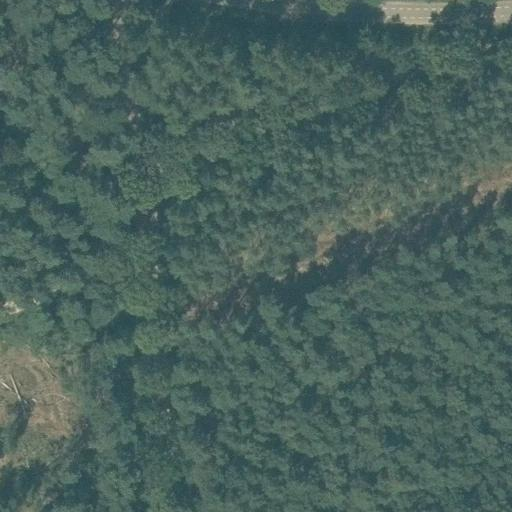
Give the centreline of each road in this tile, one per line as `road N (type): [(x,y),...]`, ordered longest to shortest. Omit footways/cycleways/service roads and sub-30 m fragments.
road 1 (track): [(181,511),(118,0)]
road 2 (track): [(137,157),(511,42)]
road 3 (tertiary): [(511,10),(379,12),(257,0)]
road 4 (track): [(0,305),(79,281),(147,242)]
